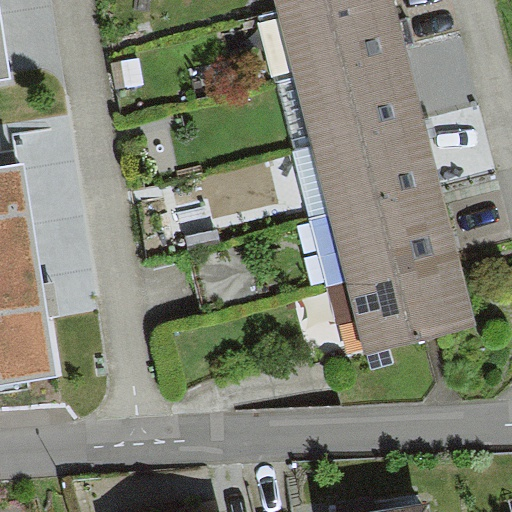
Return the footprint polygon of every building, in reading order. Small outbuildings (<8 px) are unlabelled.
[(302,0),(280,6),(296,72),(408,44),(396,0),(302,0)] [(0,75),(10,74),(0,9),(0,75)] [(296,72),(313,140),(425,112),(408,44),(296,72)] [(313,140),(331,210),(442,183),(425,112),(313,140)] [(0,383),(54,376),(22,160),(0,163),(0,383)] [(442,183),(331,210),(348,279),(459,251),(442,183)] [(459,251),(348,279),(365,346),(476,318),(459,251)] [(435,511),(431,486),(331,502),(333,511),(435,511)] [(231,511),(228,498),(166,511),(231,511)]
